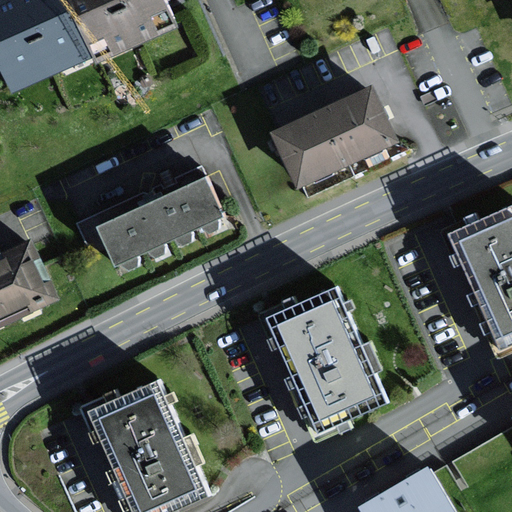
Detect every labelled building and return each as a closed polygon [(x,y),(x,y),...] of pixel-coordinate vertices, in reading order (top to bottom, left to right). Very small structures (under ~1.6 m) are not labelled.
[(0,52),(18,97),(101,62),(75,0),(2,0),(0,1),(0,52)] [(176,0),(75,0),(101,62),(103,67),(190,31),(176,0)] [(371,90),(275,134),(299,185),(394,141),(371,90)] [(208,168),(95,221),(119,271),(231,219),(208,168)] [(511,208),(458,231),(510,352),(511,350),(511,208)] [(31,243),(0,256),(0,323),(57,298),(31,243)] [(342,284),(271,316),(324,433),(391,403),(379,375),(389,370),(377,342),(369,346),(354,311),(362,307),(357,298),(350,301),(342,284)] [(164,392),(159,380),(90,410),(134,511),(167,511),(207,495),(195,466),(204,462),(189,427),(182,429),(170,401),(176,399),(172,389),(164,392)] [(457,511),(429,464),(361,504),(366,511),(457,511)]
